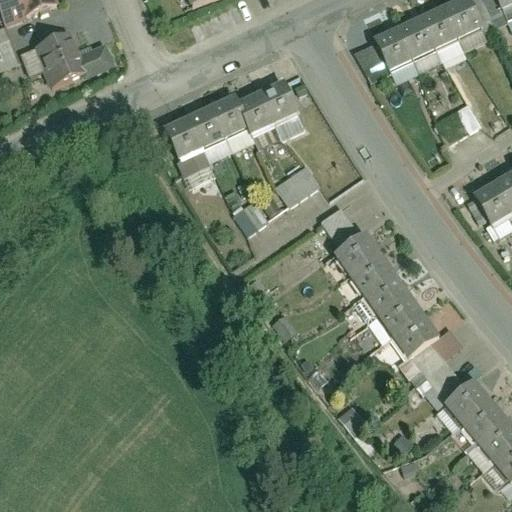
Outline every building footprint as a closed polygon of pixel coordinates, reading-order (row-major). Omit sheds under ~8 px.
[(65,12),(60,0),(0,0),(0,14),(8,35),(65,12)] [(217,0),(189,0),(193,9),(217,0)] [(511,0),(493,0),(499,13),(511,6),(511,0)] [(469,5),(445,16),(458,43),(481,32),(469,5)] [(445,16),(421,27),(434,54),(458,43),(445,16)] [(421,27),(397,38),(410,65),(434,54),(421,27)] [(397,38),(373,49),(386,76),(410,65),(397,38)] [(94,80),(77,39),(40,54),(57,95),(94,80)] [(296,122),(282,90),(237,110),(233,101),(159,134),(173,165),(243,134),(247,144),(296,122)] [(465,109),(429,126),(441,150),(476,133),(465,109)] [(270,192),(285,213),(316,190),(301,170),(270,192)] [(511,170),(511,171),(511,173),(511,181),(473,204),(488,230),(511,215),(511,170)] [(230,216),(239,239),(261,230),(252,207),(230,216)] [(337,255),(358,241),(340,215),(319,229),(337,255)] [(404,365),(435,344),(362,238),(358,241),(337,255),(332,259),(404,365)] [(511,488),(511,486),(511,434),(472,387),(445,410),(511,488)]
